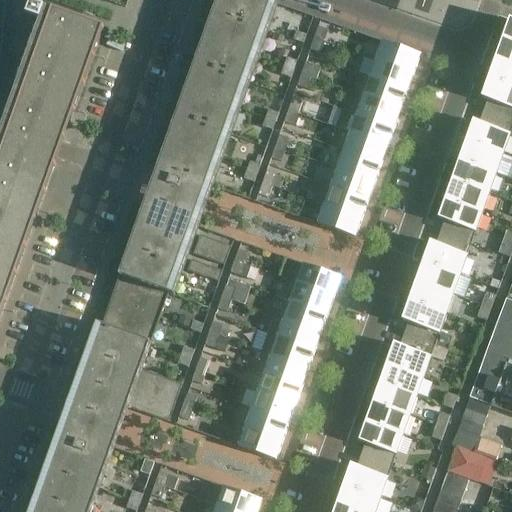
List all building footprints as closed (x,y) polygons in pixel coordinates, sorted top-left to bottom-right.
[(0,320),(61,150),(74,112),(104,28),(81,19),(84,11),(52,0),(3,0),(0,46),(0,95),(19,103),(9,132),(4,146),(0,145),(0,320)] [(265,0),(218,0),(158,170),(172,175),(168,187),(202,199),(273,2),(265,0)] [(511,20),(510,20),(503,40),(511,43),(511,20)] [(318,27),(314,39),(323,42),(328,31),(318,27)] [(307,35),(296,32),(293,40),(304,44),(307,35)] [(323,42),(314,39),(310,50),(319,54),(323,42)] [(511,43),(503,40),(496,60),(511,65),(511,43)] [(383,42),(376,61),(414,74),(420,55),(383,42)] [(287,58),(284,66),(294,70),(297,62),(287,58)] [(511,65),(496,60),(489,79),(511,86),(511,65)] [(376,61),(369,79),(407,92),(414,74),(376,61)] [(305,63),(301,75),(311,78),(315,67),(305,63)] [(294,70),(284,66),(281,74),(292,78),(294,70)] [(311,78),(301,75),(297,87),(306,90),(311,78)] [(369,79),(363,97),(401,110),(407,92),(369,79)] [(493,103),(489,114),(511,122),(511,86),(489,79),(482,99),(493,103)] [(363,97),(357,115),(394,128),(401,110),(363,97)] [(302,103),(292,99),(288,111),(297,114),(302,103)] [(268,110),(265,119),(276,122),(279,114),(268,110)] [(297,114),(288,111),(284,123),(294,126),(297,114)] [(474,122),(467,142),(503,155),(510,135),(511,128),(511,122),(489,114),(485,126),(474,122)] [(357,115),(350,133),(388,147),(394,128),(357,115)] [(276,122),(265,119),(262,127),(273,130),(276,122)] [(350,133),(344,151),(381,165),(388,147),(350,133)] [(279,136),(275,147),(285,151),(289,139),(279,136)] [(467,142),(460,161),(496,174),(503,155),(467,142)] [(285,151),(275,147),(271,159),(281,163),(285,151)] [(344,151),(337,169),(375,183),(381,165),(344,151)] [(460,161),(453,181),(490,194),(496,174),(460,161)] [(249,163),(247,171),(257,175),(260,166),(249,163)] [(337,169),(331,187),(368,201),(375,183),(337,169)] [(257,175),(247,171),(244,179),(254,183),(257,175)] [(266,172),(262,184),(272,187),(276,175),(266,172)] [(453,181),(446,200),(483,213),(490,194),(453,181)] [(272,187),(262,184),(258,195),(268,199),(272,187)] [(331,187),(324,206),(362,219),(368,201),(331,187)] [(148,196),(120,275),(169,293),(197,214),(148,196)] [(450,224),(446,235),(471,244),(475,233),(476,233),(483,213),(446,200),(439,220),(450,224)] [(362,219),(324,206),(318,225),(355,238),(362,219)] [(431,243),(424,263),(460,276),(467,256),(471,244),(446,235),(442,247),(431,243)] [(200,236),(193,255),(224,266),(231,247),(200,236)] [(239,250),(234,262),(244,265),(248,253),(239,250)] [(191,261),(188,271),(219,282),(222,272),(191,261)] [(244,265),(234,262),(230,273),(240,277),(244,265)] [(424,263),(417,282),(453,295),(460,276),(424,263)] [(303,264),(297,284),(334,297),(341,278),(303,264)] [(120,275),(111,301),(160,319),(169,293),(120,275)] [(417,282),(410,302),(446,314),(453,295),(417,282)] [(297,284),(290,302),(328,315),(334,297),(297,284)] [(226,286),(222,298),(231,301),(240,304),(244,292),(226,286)] [(486,292),(481,305),(491,309),(496,296),(486,292)] [(231,301),(222,298),(217,309),(227,313),(231,301)] [(511,302),(507,300),(498,322),(511,327),(511,302)] [(111,301),(102,327),(150,345),(160,319),(111,301)] [(290,302),(284,320),(321,333),(328,315),(290,302)] [(446,314),(410,302),(403,322),(414,326),(409,337),(435,346),(447,350),(451,338),(439,334),(446,314)] [(491,309),(481,305),(477,317),(487,321),(491,309)] [(284,320),(277,338),(315,351),(321,333),(284,320)] [(203,325),(192,321),(190,329),(200,333),(203,325)] [(213,322),(209,334),(218,337),(223,326),(213,322)] [(511,327),(498,322),(494,335),(511,341),(511,327)] [(102,327),(35,511),(91,511),(128,408),(141,370),(150,345),(102,327)] [(218,337),(209,334),(205,346),(214,349),(218,337)] [(511,361),(511,341),(494,335),(488,352),(511,361)] [(395,345),(387,365),(424,378),(431,358),(430,358),(435,346),(409,337),(405,349),(395,345)] [(277,338),(271,356),(309,369),(315,351),(277,338)] [(183,347),(181,355),(191,359),(194,351),(183,347)] [(511,361),(488,352),(471,399),(491,406),(511,413),(511,361)] [(191,359),(181,355),(178,363),(188,367),(191,359)] [(271,356),(264,374),(302,387),(309,369),(271,356)] [(200,359),(196,370),(206,374),(210,362),(200,359)] [(387,365),(381,384),(417,397),(424,378),(387,365)] [(141,370),(128,408),(169,422),(182,385),(141,370)] [(206,374),(196,370),(192,382),(201,385),(206,374)] [(264,374),(258,392),(296,406),(302,387),(264,374)] [(381,384),(374,403),(410,416),(417,397),(381,384)] [(258,392),(251,410),(289,424),(296,406),(258,392)] [(447,394),(443,406),(452,410),(457,397),(447,394)] [(187,395),(183,406),(193,410),(197,398),(187,395)] [(471,399),(467,410),(487,417),(491,406),(471,399)] [(374,403),(367,423),(403,436),(410,416),(374,403)] [(193,410),(183,406),(179,418),(189,422),(193,410)] [(251,410),(245,428),(283,442),(289,424),(251,410)] [(467,410),(463,421),(483,428),(487,417),(467,410)] [(440,413),(435,425),(445,429),(449,417),(440,413)] [(463,421),(459,431),(479,439),(483,428),(463,421)] [(371,447),(366,458),(391,467),(396,456),(403,436),(367,423),(360,443),(371,447)] [(445,429),(435,425),(431,438),(440,442),(445,429)] [(283,442),(245,428),(238,447),(276,461),(283,442)] [(459,431),(453,446),(457,448),(487,459),(496,462),(502,447),(479,439),(459,431)] [(457,448),(448,473),(469,481),(478,484),(487,459),(457,448)] [(352,466),(344,486),(381,499),(388,479),(387,479),(391,467),(366,458),(362,470),(352,466)] [(141,472),(150,475),(155,463),(145,460),(141,472)] [(421,477),(433,481),(437,470),(425,466),(421,477)] [(159,472),(155,484),(165,488),(169,476),(159,472)] [(447,474),(433,511),(457,511),(468,481),(447,474)] [(165,488),(155,484),(151,496),(161,499),(165,488)] [(344,486),(337,505),(356,511),(376,511),(381,499),(344,486)] [(224,487),(217,506),(233,511),(257,511),(262,501),(224,487)] [(133,492),(130,500),(140,503),(143,495),(133,492)] [(130,500),(127,508),(137,511),(140,503),(130,500)]
